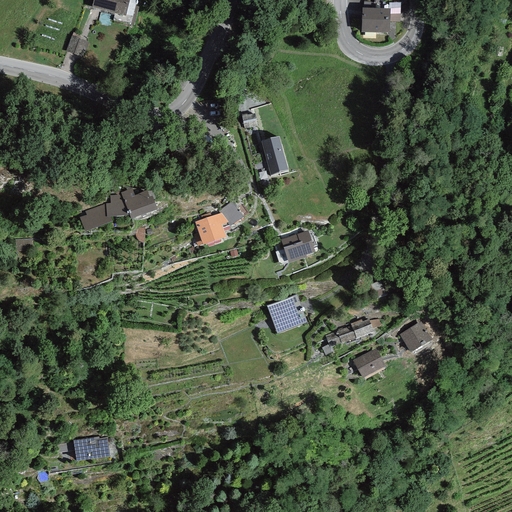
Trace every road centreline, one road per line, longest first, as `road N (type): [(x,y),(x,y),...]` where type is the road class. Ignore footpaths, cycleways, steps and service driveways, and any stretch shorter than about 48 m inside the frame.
road 1 (tertiary): [(232,0),(190,93),(165,115),(0,64)]
road 2 (tertiary): [(415,0),(408,42),(373,57),(345,40),(339,0)]
